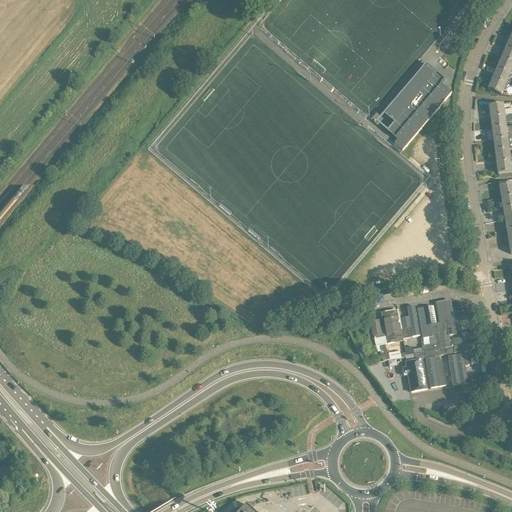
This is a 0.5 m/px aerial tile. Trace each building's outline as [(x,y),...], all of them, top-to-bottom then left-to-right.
[(511,50),(506,48),(502,59),(511,63),(511,50)] [(511,70),(511,63),(502,59),(497,70),(510,75),(511,70)] [(445,82),(428,67),(384,116),(395,125),(388,134),(395,140),(392,144),(403,154),(452,95),(445,89),(442,86),(445,82)] [(510,75),(497,70),(493,80),(506,86),(508,87),(509,87),(511,82),(508,81),(510,75)] [(501,97),(503,91),(505,92),(508,87),(506,86),(493,80),(488,91),(501,97)] [(490,118),(511,115),(511,109),(503,110),(503,105),(489,107),(490,118)] [(511,115),(490,118),(492,129),(506,127),(505,123),(511,122),(511,115)] [(493,141),(511,138),(511,127),(511,128),(506,128),(506,127),(492,129),(493,141)] [(495,152),(509,151),(511,150),(511,138),(493,141),(495,152)] [(511,155),(509,155),(509,151),(495,152),(496,164),(511,161),(511,155)] [(511,161),(496,164),(498,175),(499,175),(499,179),(511,176),(511,169),(511,168),(511,161)] [(511,181),(499,183),(499,187),(501,199),(511,197),(511,181)] [(511,197),(501,199),(503,210),(511,208),(511,197)] [(511,208),(503,210),(505,221),(511,220),(511,208)] [(466,313),(467,303),(458,302),(457,312),(466,313)] [(455,329),(450,303),(440,304),(445,332),(455,329)] [(436,324),(432,307),(423,309),(426,326),(436,324)] [(420,337),(416,308),(408,309),(413,338),(420,337)] [(403,342),(398,311),(382,313),(384,327),(385,334),(386,344),(403,342)] [(385,334),(384,327),(380,328),(379,321),(371,322),(370,322),(372,337),(385,334)] [(442,323),(439,324),(439,321),(436,321),(436,324),(431,325),(432,335),(438,334),(444,333),(442,323)] [(401,331),(403,340),(409,339),(408,335),(412,335),(411,329),(403,330),(401,331)] [(450,342),(449,337),(448,332),(444,333),(438,334),(440,350),(444,349),(451,348),(450,342)] [(385,344),(386,344),(385,334),(372,337),(378,352),(379,352),(381,358),(382,362),(390,361),(388,354),(387,354),(385,344)] [(430,341),(431,340),(432,347),(431,347),(432,351),(434,351),(440,350),(438,334),(432,335),(433,337),(429,338),(430,341)] [(464,346),(466,346),(465,338),(452,340),(453,342),(450,342),(451,348),(453,348),(464,346)] [(472,345),(466,346),(464,346),(465,352),(482,350),(482,347),(482,343),(472,344),(472,345)] [(453,348),(455,354),(465,352),(464,346),(453,348)] [(404,349),(406,356),(405,356),(406,362),(415,361),(414,355),(413,350),(413,348),(404,349)] [(445,356),(455,355),(455,354),(453,348),(451,348),(444,349),(445,356)] [(444,349),(440,350),(434,351),(435,357),(445,356),(444,349)] [(434,359),(434,358),(435,357),(434,351),(432,351),(424,353),(426,359),(426,360),(434,359)] [(400,354),(400,352),(388,354),(390,361),(401,359),(400,354)] [(426,359),(424,353),(423,353),(414,355),(415,361),(426,359)] [(468,383),(462,357),(449,359),(454,386),(468,383)] [(438,359),(425,361),(430,389),(443,386),(438,359)] [(420,393),(415,363),(406,364),(411,394),(420,393)] [(484,374),(473,375),(473,385),(485,385),(484,374)]
